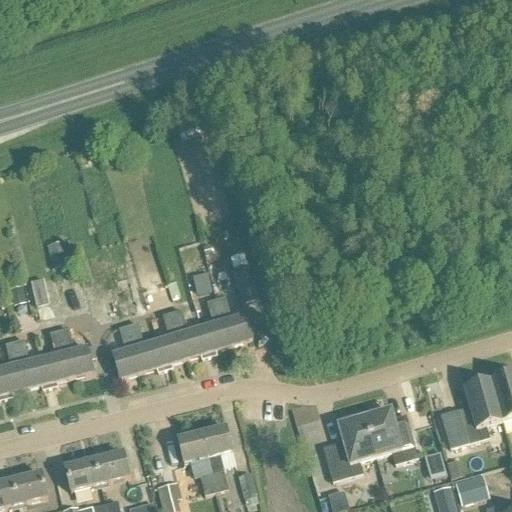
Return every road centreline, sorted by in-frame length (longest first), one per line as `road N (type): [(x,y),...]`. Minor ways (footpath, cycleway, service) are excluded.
road 1 (residential): [(0,453),(249,389),(309,399),(511,345)]
road 2 (primary): [(46,110),(389,0)]
